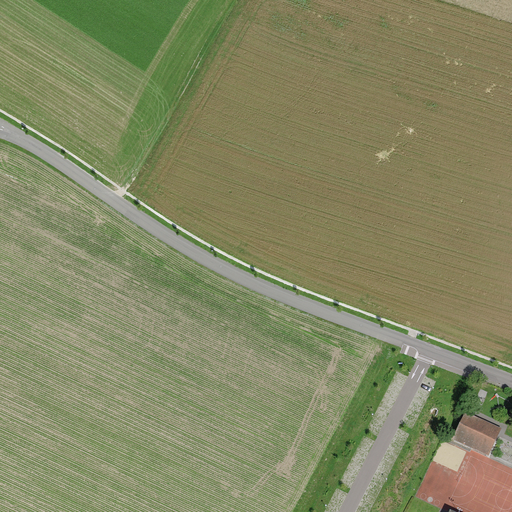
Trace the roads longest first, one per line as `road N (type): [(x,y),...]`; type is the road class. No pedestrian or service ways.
road 1 (unclassified): [(0,125),(205,258),(372,329)]
road 2 (residential): [(372,329),(511,379)]
